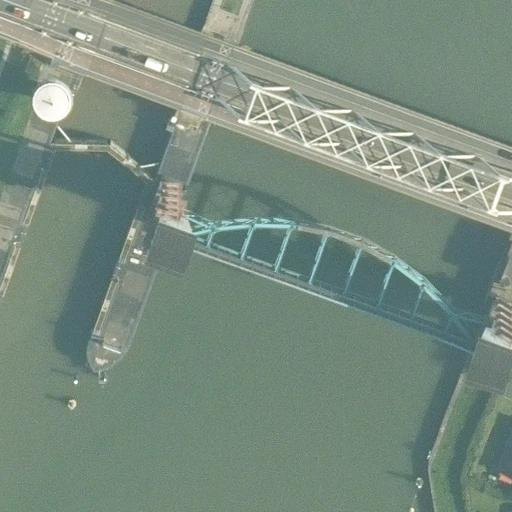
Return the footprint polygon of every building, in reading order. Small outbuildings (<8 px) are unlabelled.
[(35,87),(35,89),(35,92),(36,94),(36,96),(38,98),(39,100),(40,101),(42,103),(44,104),(46,105),(48,105),(50,105),(52,105),(55,105),(57,105),(59,104),(61,103),(62,101),(64,100),(65,98),(66,96),(67,94),(67,92),(67,89),(67,87),(67,85),(66,83),(65,81),(64,79),(62,78),(61,76),(59,75),(57,74),(55,74),(52,73),(50,73),(48,74),(46,74),(44,75),(42,76),(40,78),(39,79),(37,81),(36,83),(36,85),(35,87)] [(191,126),(197,111),(180,105),(175,120),(191,126)] [(167,220),(180,186),(160,178),(147,213),(167,220)] [(511,240),(498,282),(511,286),(511,240)] [(511,309),(511,308),(494,302),(493,301),(480,336),(500,343),(511,309)] [(511,472),(511,427),(497,467),(511,472)]
